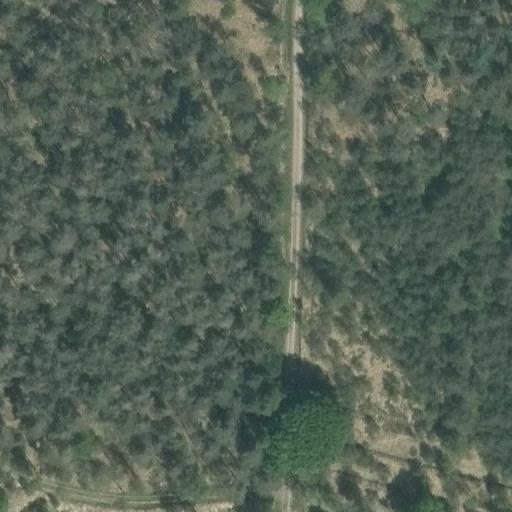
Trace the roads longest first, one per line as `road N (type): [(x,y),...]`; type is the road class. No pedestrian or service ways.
road 1 (track): [(279,511),(301,0)]
road 2 (track): [(378,511),(280,498),(88,495),(23,475),(0,458)]
